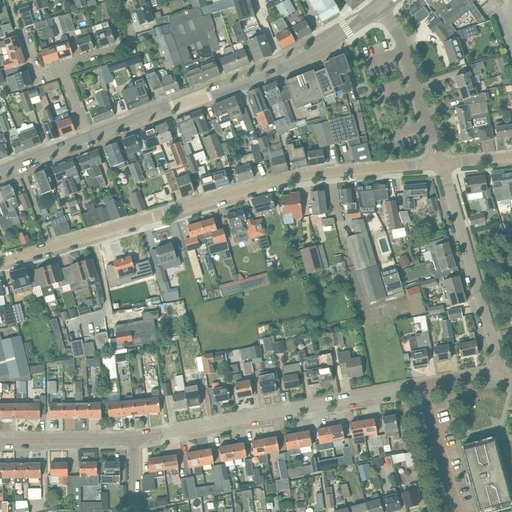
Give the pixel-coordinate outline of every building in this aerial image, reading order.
[(24,27),(34,24),(30,12),(27,3),(35,0),(21,0),(22,3),(17,5),(24,27)] [(35,0),(38,11),(49,8),(46,0),(35,0)] [(74,0),(76,4),(78,9),(87,6),(85,0),(74,0)] [(136,12),(151,7),(153,6),(151,0),(132,0),(133,1),(136,12)] [(198,0),(199,3),(200,7),(203,16),(210,14),(218,12),(229,9),(235,7),(232,0),(198,0)] [(234,0),(240,21),(256,16),(250,0),(234,0)] [(278,0),(274,2),(283,18),(295,11),(294,9),(297,7),(294,2),(291,4),(289,0),(286,0),(282,3),(280,0),(278,0)] [(307,0),(321,24),(340,13),(332,0),(307,0)] [(344,0),(350,6),(353,10),(365,0),(344,0)] [(450,26),(469,11),(462,3),(464,2),(462,0),(423,0),(429,7),(432,4),(441,15),(439,16),(445,24),(447,22),(450,26)] [(113,18),(108,2),(101,4),(106,20),(113,18)] [(187,7),(188,11),(200,7),(199,3),(187,7)] [(140,25),(155,21),(161,19),(161,18),(159,13),(153,14),(151,7),(136,12),(140,25)] [(203,16),(200,7),(188,11),(183,13),(169,17),(172,33),(183,63),(181,64),(184,73),(190,87),(198,84),(199,83),(199,82),(208,78),(210,78),(210,79),(220,76),(216,66),(212,52),(213,52),(203,16)] [(64,15),(69,32),(75,30),(70,13),(64,15)] [(203,16),(213,52),(220,49),(214,31),(214,28),(211,19),(210,14),(203,16)] [(58,17),(63,34),(69,32),(64,15),(58,17)] [(170,24),(168,16),(161,18),(161,19),(155,21),(158,28),(170,24)] [(293,29),(299,40),(312,33),(305,22),(302,16),(297,19),(300,25),(293,29)] [(282,50),(295,42),(288,30),(282,18),(273,23),(280,34),(275,37),(282,50)] [(47,20),(48,26),(49,29),(52,38),(58,36),(55,27),(54,24),(52,24),(51,19),(47,20)] [(436,20),(428,26),(433,33),(435,31),(444,43),(451,63),(460,60),(464,59),(458,40),(462,38),(463,39),(478,34),(477,31),(475,26),(474,26),(460,31),(448,35),(441,26),(443,25),(438,19),(436,20)] [(36,30),(48,26),(47,20),(34,24),(36,30)] [(231,47),(240,68),(249,65),(246,55),(242,46),(247,44),(239,21),(234,23),(232,27),(238,44),(231,47)] [(95,26),(91,27),(93,35),(97,34),(98,37),(97,37),(98,38),(101,47),(114,43),(110,30),(108,22),(101,24),(103,29),(96,31),(95,26)] [(155,39),(171,33),(170,24),(158,28),(152,30),(155,39)] [(75,36),(77,44),(80,53),(93,49),(89,36),(87,29),(80,31),(81,34),(75,36)] [(248,42),(256,62),(271,56),(264,36),(263,36),(262,32),(256,34),(255,30),(245,34),(248,42)] [(171,33),(155,39),(163,60),(162,60),(162,61),(163,61),(167,69),(181,64),(183,63),(172,33),(171,33)] [(0,48),(6,47),(8,54),(21,50),(17,37),(4,41),(0,42),(0,48)] [(62,45),(55,47),(58,60),(72,56),(69,46),(68,43),(66,37),(60,38),(62,45)] [(48,50),(46,43),(40,45),(42,51),(46,64),(58,60),(55,47),(48,50)] [(220,60),(225,74),(240,68),(231,47),(222,50),(225,58),(220,60)] [(21,50),(8,54),(10,62),(3,64),(5,69),(11,67),(11,68),(25,64),(21,50)] [(139,55),(132,57),(137,73),(144,71),(139,55)] [(297,76),(285,80),(296,109),(302,107),(303,110),(317,105),(321,119),(322,123),(328,122),(334,144),(348,141),(359,138),(353,115),(351,116),(348,105),(356,102),(352,91),(354,91),(347,73),(350,72),(343,56),(323,64),(324,65),(317,68),(318,70),(314,72),(313,69),(301,74),(302,76),(298,78),(297,76)] [(459,89),(459,90),(473,85),(471,78),(482,75),(480,69),(485,68),(483,61),(471,65),(473,71),(455,77),(457,83),(455,85),(456,89),(459,89)] [(89,111),(94,124),(114,116),(111,107),(106,92),(108,91),(104,78),(102,69),(101,67),(97,68),(94,69),(94,70),(93,70),(94,75),(98,74),(100,81),(102,89),(95,91),(96,95),(95,95),(100,107),(89,111)] [(154,92),(157,100),(165,97),(156,72),(155,70),(144,75),(151,93),(154,92)] [(156,72),(165,97),(180,91),(173,74),(168,76),(166,71),(163,70),(156,72)] [(6,79),(8,84),(9,87),(10,89),(12,90),(14,90),(18,89),(32,85),(27,71),(14,75),(14,76),(6,79)] [(137,103),(138,107),(150,102),(146,92),(149,91),(144,78),(132,83),(133,83),(140,102),(137,103)] [(60,88),(57,81),(42,87),(44,94),(60,88)] [(287,101),(282,88),(278,89),(275,82),(263,87),(266,97),(267,100),(274,97),(277,103),(282,101),(282,102),(279,103),(288,125),(295,122),(287,101)] [(122,95),(128,111),(138,107),(137,103),(140,102),(133,83),(127,85),(130,92),(122,95)] [(479,94),(476,84),(473,85),(459,90),(457,91),(459,95),(461,95),(464,106),(486,102),(490,100),(488,93),(484,94),(483,93),(479,94)] [(247,93),(251,102),(255,116),(257,115),(262,128),(274,124),(269,111),(269,110),(264,97),(260,88),(247,93)] [(36,89),(28,91),(31,99),(39,96),(36,89)] [(27,91),(19,94),(26,113),(34,110),(30,99),(31,99),(28,91),(27,92),(27,91)] [(504,127),(505,137),(511,136),(511,126),(510,117),(510,111),(506,112),(505,103),(504,95),(499,96),(501,104),(500,104),(502,113),(494,115),(494,119),(503,118),(504,127)] [(240,110),(235,98),(223,102),(231,122),(237,119),(238,123),(243,121),(248,133),(248,135),(254,132),(254,131),(249,118),(246,108),(240,110)] [(216,134),(215,134),(216,136),(217,135),(222,133),(220,126),(231,122),(223,102),(212,106),(217,119),(211,121),(216,134)] [(479,142),(493,139),(490,126),(486,102),(464,106),(455,107),(462,142),(474,139),(479,138),(479,142)] [(45,132),(48,141),(59,138),(55,128),(53,122),(56,121),(51,109),(42,112),(47,123),(42,125),(45,132)] [(202,111),(190,115),(195,128),(198,135),(209,130),(202,111)] [(57,124),(58,127),(61,136),(75,131),(68,113),(62,116),(64,121),(57,124)] [(0,116),(0,123),(3,133),(10,130),(5,115),(0,116)] [(198,135),(195,128),(190,115),(175,121),(184,144),(192,141),(191,138),(198,135)] [(315,131),(320,148),(334,144),(328,122),(322,123),(307,127),(299,129),(300,135),(315,131)] [(295,123),(287,126),(276,130),(278,136),(289,132),(289,131),(297,128),(295,123)] [(495,123),(495,129),(497,139),(505,137),(504,127),(502,128),(502,123),(495,123)] [(16,130),(23,151),(41,144),(36,130),(35,130),(33,124),(16,130)] [(178,167),(188,163),(186,158),(180,142),(174,145),(166,124),(153,129),(160,145),(166,142),(168,147),(170,146),(178,167)] [(12,145),(15,154),(23,151),(16,130),(15,130),(15,128),(10,130),(13,137),(9,138),(12,145)] [(153,147),(160,145),(153,129),(141,134),(143,140),(137,142),(143,157),(155,152),(153,147)] [(4,134),(0,135),(0,159),(9,156),(4,143),(7,142),(4,134)] [(212,161),(220,157),(224,156),(217,135),(216,136),(215,134),(204,138),(212,161)] [(265,136),(257,139),(259,144),(261,149),(269,146),(268,143),(273,141),(271,134),(265,136)] [(143,157),(137,142),(135,136),(122,141),(131,165),(129,166),(136,183),(145,180),(134,153),(140,151),(143,157)] [(359,138),(348,141),(349,148),(360,145),(359,138)] [(248,145),(246,139),(238,142),(240,148),(248,145)] [(292,142),(291,139),(285,140),(290,161),(292,170),(299,168),(295,150),(294,150),(292,142)] [(295,150),(299,168),(308,166),(305,157),(304,154),(303,148),(301,148),(300,140),(292,142),(294,150),(295,150)] [(103,148),(107,157),(111,167),(126,162),(122,152),(118,142),(103,148)] [(239,183),(253,178),(250,165),(256,164),(263,162),(260,151),(262,151),(261,149),(259,144),(251,146),(253,153),(240,157),(243,167),(235,169),(239,183)] [(272,160),(275,174),(288,171),(282,149),(274,151),(273,148),(269,150),(271,160),(272,160)] [(97,150),(87,154),(98,183),(99,183),(99,185),(105,183),(98,165),(103,164),(97,150)] [(307,152),(309,166),(324,163),(322,150),(307,152)] [(203,151),(193,155),(195,161),(206,157),(203,151)] [(98,183),(87,154),(77,158),(83,172),(88,170),(90,176),(85,178),(89,187),(98,183)] [(198,172),(204,193),(216,189),(212,174),(206,176),(203,167),(198,168),(195,161),(193,155),(186,158),(188,163),(192,174),(198,172)] [(212,174),(216,189),(229,185),(224,168),(229,167),(226,157),(226,155),(224,156),(220,157),(221,162),(215,163),(218,173),(212,174)] [(72,160),(62,164),(74,194),(79,192),(76,184),(81,183),(76,169),(72,160)] [(74,194),(62,164),(52,168),(58,183),(62,181),(68,196),(69,200),(66,201),(69,207),(77,204),(74,194)] [(150,177),(164,172),(162,166),(148,171),(150,177)] [(32,176),(35,185),(40,196),(55,190),(51,179),(47,170),(32,176)] [(164,174),(167,181),(170,190),(178,187),(182,199),(191,196),(190,194),(195,192),(191,183),(188,175),(176,180),(173,171),(164,174)] [(511,199),(511,171),(491,175),(493,185),(494,193),(496,201),(508,200),(508,198),(510,198),(511,199)] [(483,200),(487,199),(490,209),(495,208),(492,198),(491,198),(490,188),(486,189),(484,176),(464,179),(466,195),(482,192),(483,200)] [(10,184),(0,187),(0,189),(10,213),(15,211),(11,199),(16,198),(13,192),(14,191),(13,189),(13,190),(10,184)] [(375,187),(373,187),(375,206),(380,205),(380,200),(388,200),(387,184),(375,185),(375,187)] [(403,186),(405,210),(415,209),(414,199),(419,198),(419,196),(427,195),(426,184),(403,186)] [(356,187),(355,187),(356,188),(357,193),(357,194),(358,200),(358,201),(360,206),(360,207),(361,212),(361,213),(362,213),(366,213),(368,213),(376,212),(375,206),(373,187),(375,187),(375,185),(363,186),(356,187)] [(0,216),(0,224),(2,230),(15,225),(11,217),(9,213),(10,213),(0,189),(0,206),(3,215),(0,216)] [(347,244),(365,304),(386,298),(373,254),(363,220),(362,219),(361,219),(360,209),(357,210),(356,203),(353,203),(352,189),(340,191),(342,205),(347,205),(348,219),(354,219),(354,221),(351,221),(352,225),(353,227),(352,227),(354,235),(346,238),(347,244)] [(134,200),(138,213),(146,210),(139,191),(131,194),(134,200)] [(311,194),(312,204),(313,215),(326,213),(325,202),(323,192),(311,194)] [(19,196),(24,210),(31,207),(26,193),(19,196)] [(251,200),(255,214),(274,209),(271,195),(251,200)] [(299,195),(281,197),(282,207),(283,214),(286,213),(286,216),(293,215),(293,218),(301,218),(300,205),(299,195)] [(438,210),(435,198),(426,200),(429,213),(438,210)] [(122,202),(121,201),(116,203),(114,199),(106,203),(113,221),(120,219),(120,218),(127,216),(122,202)] [(395,201),(385,203),(387,213),(385,213),(389,231),(403,228),(402,222),(399,222),(397,211),(395,201)] [(82,214),(87,228),(101,224),(95,209),(93,203),(86,206),(88,212),(82,214)] [(95,209),(101,224),(112,221),(107,207),(103,208),(103,206),(95,209)] [(249,239),(254,238),(255,242),(258,241),(252,219),(246,221),(243,210),(226,215),(229,225),(232,235),(240,233),(242,233),(246,232),(246,231),(247,231),(249,239)] [(10,213),(9,213),(11,217),(15,225),(20,223),(16,211),(10,213)] [(398,213),(403,224),(411,222),(407,211),(399,212),(398,213)] [(483,214),(479,215),(469,218),(471,226),(485,222),(488,221),(486,213),(483,214)] [(50,221),(56,237),(71,233),(65,216),(50,221)] [(213,219),(200,223),(206,244),(213,242),(214,244),(219,243),(221,252),(224,260),(231,258),(223,229),(217,230),(216,229),(213,219)] [(265,235),(261,220),(253,222),(257,237),(265,235)] [(190,260),(194,271),(196,279),(202,277),(197,259),(193,247),(206,244),(200,223),(187,227),(190,239),(185,240),(184,240),(190,260)] [(430,251),(433,261),(452,256),(449,243),(440,245),(439,240),(429,243),(425,244),(427,252),(430,251)] [(253,251),(260,249),(258,241),(250,243),(253,251)] [(156,248),(159,258),(161,264),(176,260),(171,244),(156,248)] [(322,245),(316,246),(323,269),(328,268),(322,245)] [(323,269),(316,246),(301,250),(308,274),(323,269)] [(204,256),(208,270),(214,268),(210,255),(204,256)] [(336,259),(333,260),(334,264),(337,263),(337,264),(343,263),(341,255),(335,256),(336,259)] [(406,256),(398,260),(402,268),(410,265),(406,256)] [(433,272),(435,279),(449,275),(448,270),(456,268),(452,256),(433,261),(436,271),(433,272)] [(130,257),(113,262),(118,276),(132,272),(134,281),(153,275),(149,261),(133,265),(130,257)] [(84,262),(81,263),(86,280),(87,280),(89,286),(95,284),(96,289),(101,288),(99,278),(98,276),(97,276),(92,260),(91,260),(91,258),(84,260),(84,262)] [(50,267),(47,267),(52,285),(58,283),(60,288),(70,285),(65,268),(59,270),(58,264),(57,265),(56,262),(49,264),(50,267)] [(71,266),(65,268),(70,285),(76,283),(86,280),(81,263),(78,264),(78,262),(71,264),(72,266),(71,266)] [(52,285),(47,267),(44,268),(43,266),(37,268),(37,270),(36,271),(44,298),(55,294),(52,285)] [(156,268),(160,284),(167,282),(162,266),(156,268)] [(15,290),(16,294),(22,293),(23,293),(32,290),(32,288),(40,286),(36,271),(28,274),(26,269),(10,273),(15,290)] [(396,269),(380,273),(386,293),(402,289),(396,269)] [(238,280),(242,291),(270,283),(267,272),(238,280)] [(442,290),(444,296),(462,290),(458,277),(444,281),(446,289),(442,290)] [(435,279),(421,283),(422,289),(437,285),(435,279)] [(404,286),(406,290),(406,291),(419,286),(418,286),(421,285),(419,281),(404,286)] [(5,317),(7,326),(17,324),(13,306),(12,305),(0,307),(0,305),(0,297),(5,297),(4,288),(5,288),(5,286),(3,286),(2,282),(0,282),(0,316),(2,316),(0,310),(3,310),(4,317),(5,317)] [(167,282),(160,284),(165,302),(179,300),(177,289),(169,290),(167,282)] [(242,291),(239,283),(220,288),(222,297),(242,291)] [(406,291),(406,290),(405,290),(412,316),(426,312),(419,286),(406,291)] [(462,290),(444,296),(445,300),(449,299),(451,307),(465,302),(462,290)] [(161,308),(159,298),(147,301),(149,311),(161,308)] [(85,301),(87,307),(94,305),(92,299),(85,301)] [(207,304),(209,310),(225,306),(223,299),(214,301),(214,302),(207,304)] [(425,300),(428,308),(429,316),(444,313),(443,305),(430,308),(427,299),(425,300)] [(24,318),(20,304),(13,306),(17,324),(28,321),(27,317),(24,318)] [(91,313),(90,307),(77,311),(79,317),(91,313)] [(76,316),(74,309),(68,311),(70,317),(76,316)] [(462,317),(460,309),(447,311),(449,320),(462,317)] [(134,323),(115,326),(116,334),(117,344),(129,343),(129,346),(153,342),(150,320),(158,319),(157,311),(143,313),(144,321),(138,322),(138,323),(134,324),(134,323)] [(427,330),(424,315),(416,317),(413,318),(414,323),(420,322),(422,331),(427,330)] [(442,322),(444,338),(452,337),(449,321),(442,322)] [(106,332),(95,334),(98,353),(110,351),(106,332)] [(415,369),(422,368),(421,365),(428,364),(425,348),(431,347),(428,332),(415,335),(416,342),(409,343),(413,366),(414,366),(415,369)] [(328,337),(330,347),(338,345),(336,333),(328,334),(328,337)] [(458,343),(459,348),(460,358),(478,354),(474,333),(469,334),(471,343),(465,344),(465,342),(462,340),(459,341),(458,343)] [(0,380),(31,381),(29,366),(21,337),(2,341),(1,335),(0,335),(0,380)] [(61,336),(55,338),(59,350),(65,349),(61,336)] [(434,349),(435,352),(436,362),(451,359),(447,340),(441,341),(442,348),(434,349)] [(274,355),(285,353),(283,341),(272,343),(274,355)] [(31,342),(25,344),(27,351),(33,350),(31,342)] [(95,354),(93,342),(83,344),(85,356),(95,354)] [(262,363),(261,358),(262,357),(260,345),(248,347),(250,360),(252,359),(253,364),(262,363)] [(71,348),(65,350),(67,358),(73,356),(71,348)] [(114,351),(116,363),(128,361),(126,349),(114,351)] [(337,353),(338,358),(340,368),(347,367),(349,378),(362,376),(359,358),(351,359),(349,350),(337,353)] [(222,352),(202,356),(205,375),(215,373),(213,363),(214,363),(214,362),(224,360),(222,352)] [(305,352),(298,353),(300,363),(300,366),(304,365),(307,362),(305,352)] [(320,383),(332,381),(330,366),(333,365),(331,353),(315,356),(320,383)] [(104,375),(106,393),(111,393),(109,374),(109,369),(116,369),(114,354),(102,356),(104,375)] [(304,365),(305,371),(308,386),(320,383),(315,356),(306,358),(307,362),(304,365)] [(86,359),(87,367),(100,367),(99,358),(86,359)] [(232,361),(227,362),(229,374),(233,373),(239,372),(237,364),(233,365),(232,361)] [(243,363),(245,374),(253,373),(251,362),(243,363)] [(285,390),(300,387),(297,375),(301,374),(300,363),(282,366),(284,376),(282,376),(285,390)] [(267,372),(259,373),(258,375),(261,394),(263,394),(263,396),(269,395),(269,393),(277,391),(275,380),(278,379),(277,372),(269,373),(267,372)] [(173,395),(173,400),(175,410),(188,407),(182,374),(182,375),(175,376),(178,395),(173,395)] [(188,374),(182,374),(188,407),(200,405),(198,391),(191,392),(189,387),(190,387),(189,379),(188,374)] [(240,374),(229,376),(231,385),(235,384),(237,399),(252,396),(250,381),(242,383),(242,382),(240,374)] [(48,394),(57,393),(56,379),(48,380),(48,394)] [(75,404),(76,418),(88,418),(88,404),(82,404),(82,381),(75,381),(75,404)] [(169,383),(162,384),(164,396),(171,395),(169,383)] [(215,403),(222,401),(222,403),(228,402),(228,400),(229,400),(227,388),(219,389),(218,383),(212,384),(215,403)] [(126,402),(120,402),(122,416),(135,415),(133,401),(132,395),(125,396),(126,402)] [(27,404),(27,419),(40,419),(40,415),(46,415),(45,405),(45,397),(40,397),(40,400),(34,400),(34,404),(27,404)] [(146,399),(147,414),(160,412),(158,398),(146,399)] [(133,401),(135,415),(147,414),(146,399),(133,401)] [(107,404),(108,408),(109,418),(122,416),(120,402),(107,404)] [(2,404),(2,419),(15,419),(15,404),(2,404)] [(15,404),(15,419),(27,419),(27,404),(15,404)] [(50,404),(50,419),(63,419),(63,404),(50,404)] [(63,404),(63,419),(76,418),(75,404),(63,404)] [(88,404),(88,418),(101,418),(101,404),(88,404)] [(385,435),(381,436),(383,446),(389,445),(387,437),(392,436),(393,441),(399,440),(395,416),(382,418),(385,435)] [(362,422),(365,443),(366,443),(364,436),(370,435),(372,448),(383,446),(381,436),(377,436),(374,419),(362,422)] [(353,441),(348,441),(351,456),(351,457),(359,455),(357,445),(365,443),(362,422),(349,424),(352,438),(353,438),(353,441)] [(342,425),(329,428),(332,442),(338,441),(344,440),(343,435),(342,425)] [(319,442),(315,443),(316,452),(333,449),(332,442),(329,428),(317,430),(319,440),(319,442)] [(297,434),(299,448),(312,446),(311,441),(309,431),(297,434)] [(288,453),(283,453),(284,460),(285,460),(289,459),(288,456),(300,454),(299,448),(297,434),(284,436),(287,450),(288,453)] [(276,437),(264,440),(266,454),(279,452),(278,447),(276,437)] [(254,456),(258,455),(259,463),(268,462),(266,454),(264,440),(252,442),(253,452),(254,456)] [(480,511),(511,502),(494,442),(463,451),(480,511)] [(244,443),(232,446),(234,460),(246,458),(244,443)] [(219,448),(221,458),(222,462),(234,460),(232,446),(219,448)] [(211,449),(198,452),(201,466),(214,463),(211,449)] [(194,467),(194,468),(195,476),(202,475),(201,466),(198,452),(186,454),(188,464),(189,468),(194,467)] [(405,461),(407,468),(415,466),(411,452),(404,454),(404,453),(391,456),(394,464),(405,461)] [(283,453),(279,454),(280,461),(278,461),(281,479),(288,478),(285,460),(284,460),(283,453)] [(322,453),(317,454),(317,456),(320,471),(327,470),(324,453),(322,453)] [(176,455),(162,457),(164,471),(171,469),(172,475),(178,474),(178,469),(176,455)] [(313,457),(310,457),(312,473),(320,471),(317,456),(313,457)] [(142,479),(142,492),(155,490),(154,478),(164,476),(164,471),(162,457),(147,459),(149,473),(150,473),(150,475),(142,476),(142,479)] [(373,460),(375,467),(382,465),(380,458),(373,460)] [(247,476),(254,475),(251,460),(244,461),(247,476)] [(105,475),(101,475),(101,484),(120,483),(120,462),(105,463),(105,475)] [(68,494),(74,494),(73,476),(68,476),(68,463),(51,463),(51,477),(59,476),(59,484),(67,484),(68,494)] [(97,463),(80,463),(80,476),(73,476),(74,511),(81,511),(81,485),(85,485),(85,486),(88,486),(88,485),(97,485),(97,463)] [(9,479),(15,479),(15,464),(3,464),(3,479),(3,484),(9,484),(9,479)] [(15,484),(28,484),(28,464),(15,464),(15,479),(15,484)] [(28,464),(28,484),(28,479),(41,479),(41,464),(28,464)] [(225,464),(218,465),(220,481),(221,481),(228,480),(225,464)] [(367,464),(358,466),(361,476),(370,473),(367,464)] [(218,465),(211,467),(215,491),(222,490),(221,481),(220,481),(218,465)] [(302,467),(287,470),(289,478),(304,475),(302,467)] [(330,482),(335,480),(332,471),(327,472),(330,482)] [(381,489),(377,475),(370,477),(374,491),(381,489)] [(399,485),(397,475),(389,477),(392,487),(399,485)] [(193,476),(186,478),(190,499),(191,499),(197,498),(193,476)] [(254,478),(255,484),(264,483),(263,476),(260,477),(254,478)] [(186,478),(180,479),(184,501),(191,500),(191,499),(190,499),(186,478)] [(276,483),(266,484),(267,494),(277,492),(276,483)] [(326,495),(327,508),(334,507),(332,494),(331,487),(328,487),(327,483),(324,484),(325,488),(326,495)] [(340,485),(344,499),(350,498),(346,484),(340,485)] [(402,494),(403,499),(406,508),(418,505),(417,498),(419,497),(417,490),(415,484),(408,486),(410,491),(402,494)] [(101,509),(101,510),(104,510),(108,510),(120,510),(120,511),(127,511),(126,486),(120,486),(120,507),(108,507),(107,486),(101,486),(101,509)] [(41,499),(41,489),(28,489),(29,499),(41,499)] [(383,498),(385,504),(387,511),(392,511),(401,510),(398,500),(395,489),(389,491),(390,496),(383,498)] [(316,494),(317,506),(314,506),(315,511),(324,511),(322,493),(316,494)] [(367,511),(382,511),(377,494),(371,496),(372,502),(365,504),(367,511)] [(16,510),(16,511),(27,511),(27,508),(28,508),(26,501),(16,503),(16,510)] [(2,511),(10,511),(10,502),(3,502),(3,503),(2,511)]
